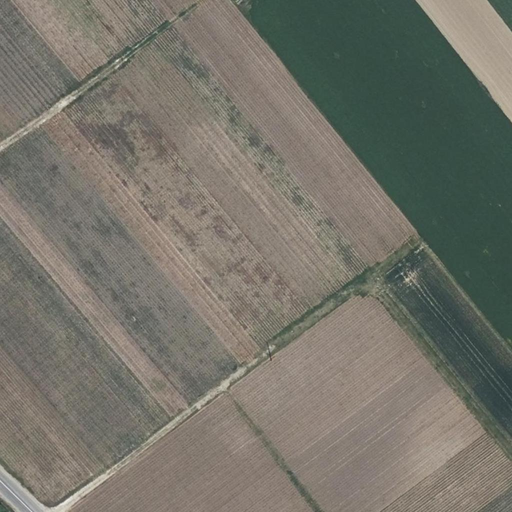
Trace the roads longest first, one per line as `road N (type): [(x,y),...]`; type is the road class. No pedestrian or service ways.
road 1 (track): [(360,280),(57,511)]
road 2 (track): [(0,146),(205,0)]
